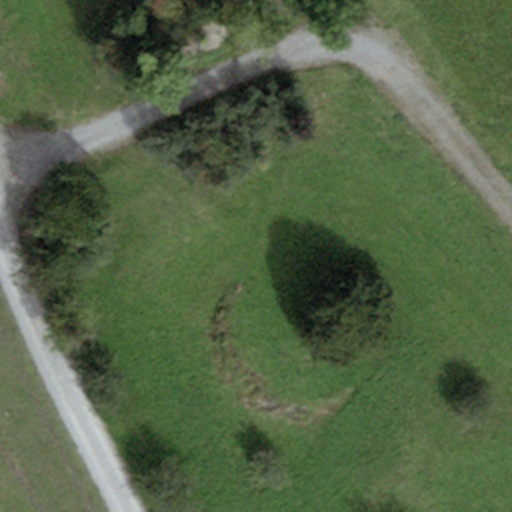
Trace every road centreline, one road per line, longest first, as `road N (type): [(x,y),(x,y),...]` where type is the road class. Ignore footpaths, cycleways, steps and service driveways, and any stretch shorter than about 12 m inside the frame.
road 1 (track): [(0,176),(339,46),(373,57),(511,223)]
road 2 (unclassified): [(124,511),(0,231)]
